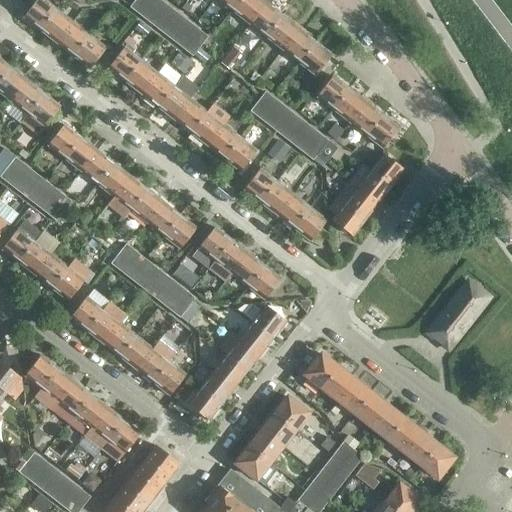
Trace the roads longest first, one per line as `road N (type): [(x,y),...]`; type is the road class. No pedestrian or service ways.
road 1 (residential): [(340,295),(0,22)]
road 2 (residential): [(458,494),(491,451),(323,315)]
road 3 (residential): [(210,462),(13,303)]
road 4 (residential): [(340,295),(457,148)]
road 5 (residential): [(210,462),(323,315)]
road 6 (unclassified): [(457,148),(346,0)]
